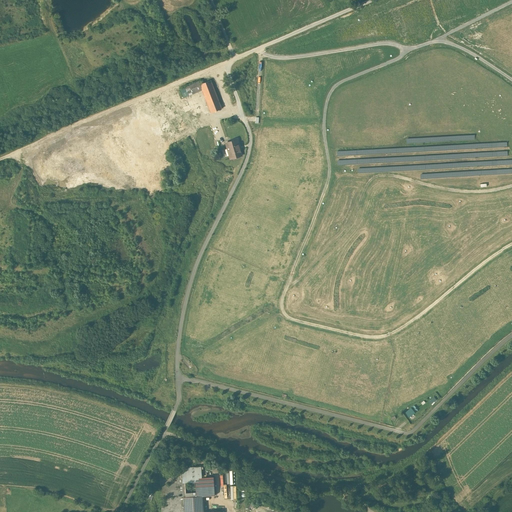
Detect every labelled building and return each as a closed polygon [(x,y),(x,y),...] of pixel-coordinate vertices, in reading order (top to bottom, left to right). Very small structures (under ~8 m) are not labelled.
[(425,6),(414,7),(415,18),(425,18),(425,6)] [(383,9),(372,11),(376,31),(383,30),(382,23),(386,22),(383,9)] [(435,49),(452,45),(451,40),(434,43),(435,49)] [(210,80),(200,84),(202,90),(211,112),(221,108),(210,80)] [(202,90),(200,84),(198,81),(184,86),(188,96),(202,90)] [(188,96),(184,86),(179,88),(183,98),(188,96)] [(236,139),(225,143),(230,158),(241,155),(236,139)] [(415,412),(411,408),(405,412),(409,417),(415,412)] [(214,511),(211,511),(204,511),(203,496),(214,495),(213,477),(201,477),(200,466),(181,467),(181,466),(176,466),(177,468),(159,469),(161,511),(220,511),(217,511),(214,511)]
